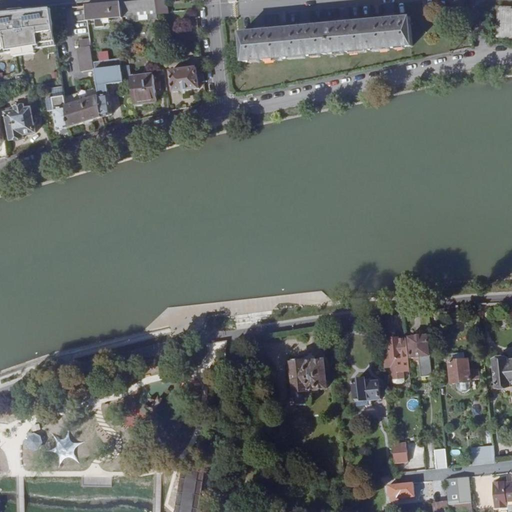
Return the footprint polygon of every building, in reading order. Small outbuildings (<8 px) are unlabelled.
[(157,14),(155,0),(149,0),(120,3),(122,17),(129,16),(130,22),(158,19),(157,14)] [(168,13),(167,0),(155,0),(157,14),(168,13)] [(122,17),(120,3),(85,6),(86,12),(90,11),(91,20),(122,17)] [(72,8),(74,18),(83,17),(82,7),(72,8)] [(511,8),(500,8),(498,38),(511,38),(511,8)] [(50,9),(0,13),(0,55),(1,55),(2,60),(14,58),(14,56),(17,56),(18,57),(30,55),(30,53),(32,53),(31,51),(56,46),(50,9)] [(266,33),(257,33),(243,35),(246,63),(414,46),(411,18),(396,20),(387,21),(350,24),(342,25),(312,28),(303,29),(266,33)] [(93,56),(92,45),(79,47),(82,66),(95,64),(93,56)] [(95,64),(121,60),(120,52),(93,56),(95,64)] [(95,64),(100,96),(103,118),(113,115),(108,85),(124,82),(121,60),(95,64)] [(199,89),(196,69),(171,73),(174,93),(199,89)] [(154,76),(132,79),(136,107),(144,106),(144,103),(157,101),(154,76)] [(70,127),(103,118),(100,96),(66,106),(70,127)] [(70,127),(66,106),(52,110),(58,131),(70,127)] [(32,110),(19,113),(19,116),(8,118),(12,141),(25,139),(24,136),(36,134),(32,110)] [(412,337),(409,337),(411,358),(420,358),(422,376),(433,375),(429,335),(426,335),(426,333),(412,334),(412,337)] [(250,350),(248,337),(238,338),(236,350),(242,352),(250,350)] [(403,372),(400,338),(389,339),(390,350),(385,351),(386,359),(391,358),(393,373),(403,372)] [(228,340),(207,345),(210,353),(214,353),(226,353),(228,340)] [(449,362),(451,384),(471,383),(470,360),(465,360),(465,354),(452,355),(452,362),(449,362)] [(495,363),(485,363),(487,384),(497,383),(497,388),(511,387),(511,384),(511,383),(511,360),(508,361),(508,358),(506,358),(506,356),(497,356),(497,359),(495,360),(495,363)] [(313,358),(290,361),(294,392),(293,397),(294,403),(297,408),(310,407),(312,402),(310,394),(313,394),(313,389),(326,388),(323,361),(314,362),(313,358)] [(404,380),(403,372),(393,373),(394,382),(404,380)] [(366,380),(353,381),(356,406),(372,405),(372,400),(382,399),(380,382),(367,383),(366,380)] [(40,436),(33,433),(27,435),(23,441),(25,447),(32,450),(38,449),(43,443),(40,436)] [(74,438),(70,465),(87,468),(92,442),(74,438)] [(396,462),(410,461),(408,443),(394,445),(396,462)] [(437,469),(445,468),(443,449),(435,450),(437,469)] [(472,455),(474,465),(495,463),(494,452),(472,455)] [(198,511),(206,467),(185,464),(177,511),(198,511)] [(446,479),(449,501),(449,505),(472,502),(471,491),(469,477),(446,479)] [(414,483),(399,485),(389,485),(391,496),(392,496),(393,501),(399,500),(399,498),(415,496),(414,483)] [(511,485),(507,486),(507,483),(496,484),(498,508),(510,507),(509,502),(511,501),(511,485)] [(434,502),(434,511),(450,511),(449,505),(449,501),(434,502)]
